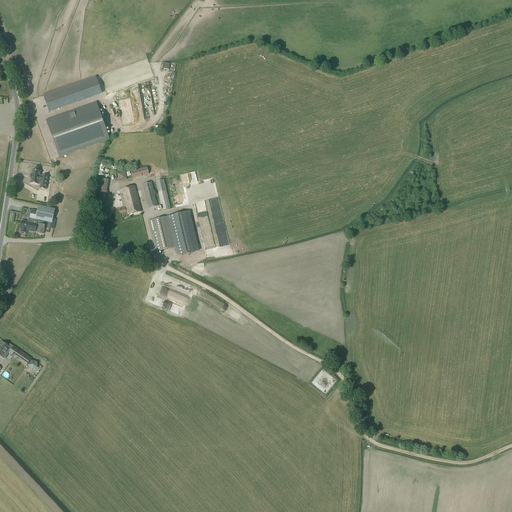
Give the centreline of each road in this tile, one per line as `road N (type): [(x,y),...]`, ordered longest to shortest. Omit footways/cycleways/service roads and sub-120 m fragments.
road 1 (track): [(511,445),(461,463),(374,443),(333,370),(225,297),(82,239)]
road 2 (unclassified): [(0,240),(17,124),(0,59)]
